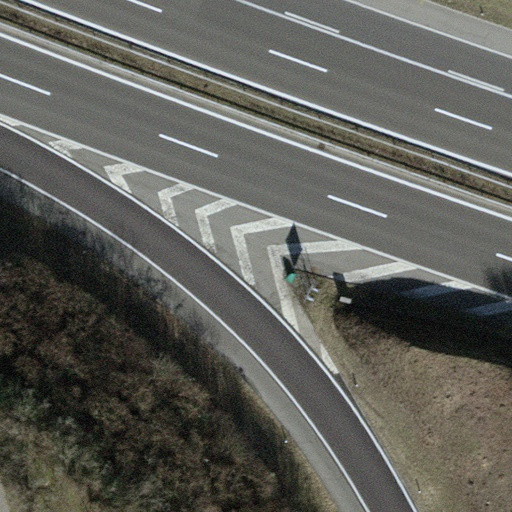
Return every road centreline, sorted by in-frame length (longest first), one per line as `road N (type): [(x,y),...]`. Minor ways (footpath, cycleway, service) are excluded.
road 1 (motorway): [(0,77),(511,260)]
road 2 (motorway): [(0,149),(101,208),(220,297),(314,399),(386,511)]
road 3 (motorway): [(511,134),(136,0)]
